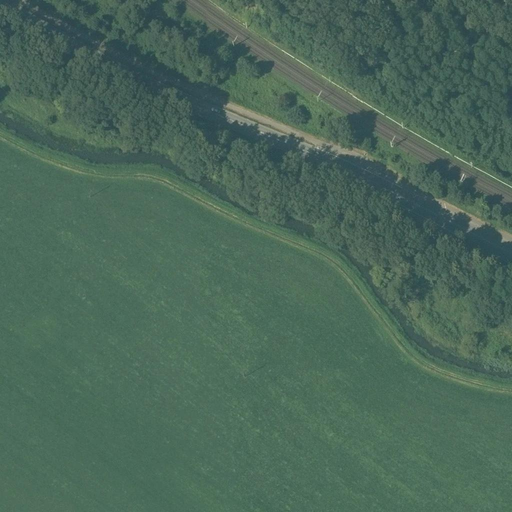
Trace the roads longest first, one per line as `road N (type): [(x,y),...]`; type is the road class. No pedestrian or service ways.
road 1 (track): [(511,389),(420,360),(353,278),(305,243),(164,179),(66,164),(0,134)]
road 2 (primary): [(511,256),(305,153),(178,102),(0,8)]
